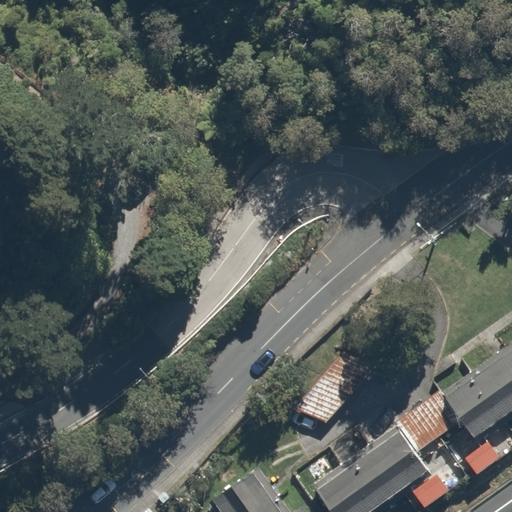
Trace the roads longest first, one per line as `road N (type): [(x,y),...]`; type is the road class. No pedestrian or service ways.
road 1 (residential): [(416,202),(383,172),(349,162),(315,171),(276,199),(158,335),(90,391),(0,445)]
road 2 (residential): [(99,511),(416,202)]
road 3 (track): [(276,199),(165,108),(95,0)]
